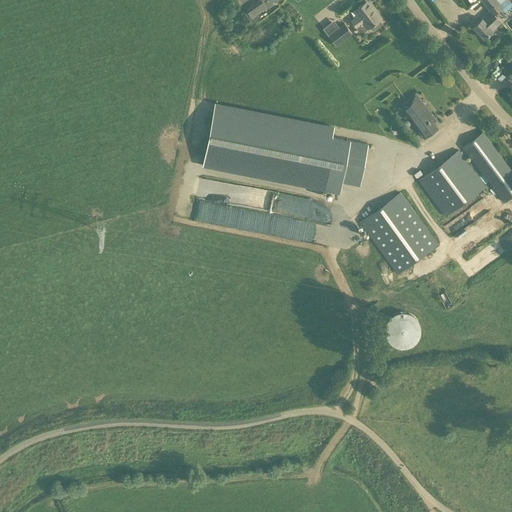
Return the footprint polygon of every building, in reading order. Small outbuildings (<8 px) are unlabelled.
[(255,14),(266,8),(260,0),(258,0),(250,6),(255,14)] [(366,0),(353,9),(357,15),(350,20),(355,27),(362,22),(366,28),(369,26),(372,30),(382,24),(379,20),(381,18),(368,0),(366,0)] [(511,3),(509,0),(481,0),(490,11),(473,25),(483,38),(493,30),(492,28),(500,21),(494,14),(502,8),(505,11),(511,5),(511,3)] [(336,46),(352,33),(345,23),(328,36),(336,46)] [(511,56),(502,63),(511,79),(511,56)] [(416,94),(399,106),(423,138),(437,128),(432,121),(434,119),(416,94)] [(214,102),(202,166),(339,193),(341,182),(360,186),(368,143),(350,140),(350,138),(332,135),(333,125),(214,102)] [(462,146),(504,202),(511,195),(511,170),(482,131),(462,146)] [(419,179),(445,215),(485,185),(458,149),(419,179)] [(198,188),(228,195),(230,182),(200,176),(198,188)] [(360,221),(397,273),(437,244),(400,192),(360,221)] [(301,204),(301,202),(304,202),(304,197),(288,195),(287,202),(301,204)] [(255,217),(256,209),(199,200),(196,219),(241,227),(242,220),(244,221),(245,215),(255,217)] [(407,312),(403,312),(399,312),(396,313),(392,315),(390,317),(387,320),(386,323),(385,327),(385,331),(385,334),(387,338),(389,341),(392,344),(395,346),(398,347),(402,347),(406,347),(410,346),(413,344),(416,342),(418,339),(420,335),(420,332),(420,328),(420,324),(418,321),(416,318),(414,315),(410,313),(407,312)]
